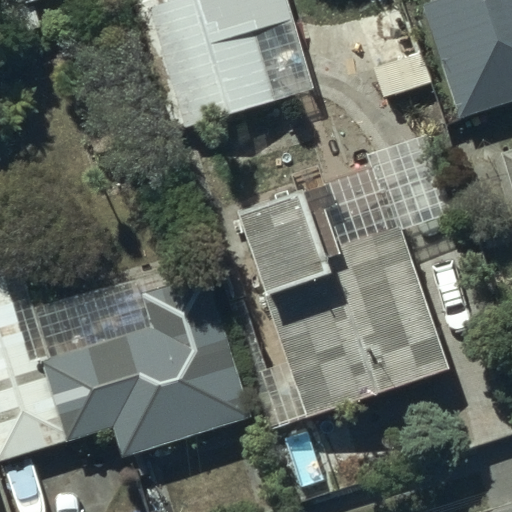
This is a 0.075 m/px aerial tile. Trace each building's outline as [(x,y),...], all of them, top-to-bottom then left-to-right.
[(280,0),(142,0),(178,126),(306,89),(280,0)] [(511,0),(436,0),(420,5),(455,120),(511,102),(511,0)] [(355,17),(378,97),(428,83),(405,3),(355,17)] [(511,148),(502,152),(511,188),(511,148)] [(234,219),(301,415),(444,370),(399,227),(341,245),(323,189),(234,219)] [(0,459),(57,443),(0,251),(0,459)] [(110,429),(118,457),(247,420),(201,259),(23,310),(61,443),(110,429)]
